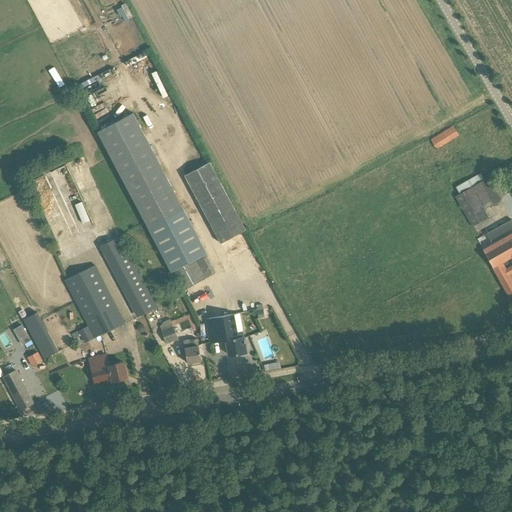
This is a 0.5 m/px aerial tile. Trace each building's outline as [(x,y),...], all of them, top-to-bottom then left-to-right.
[(98,132),(148,227),(183,209),(133,113),(98,132)] [(436,149),(459,135),(454,127),(431,141),(436,149)] [(210,162),(185,176),(200,207),(225,193),(210,162)] [(488,178),(456,197),(473,227),(489,218),(484,210),(501,200),(488,178)] [(148,227),(182,291),(217,272),(183,209),(148,227)] [(511,220),(487,234),(490,241),(511,228),(511,220)] [(511,234),(484,251),(493,267),(511,299),(511,297),(511,281),(509,275),(511,273),(511,234)] [(119,237),(99,247),(135,318),(156,308),(119,237)] [(94,266),(64,281),(94,339),(124,324),(94,266)] [(38,310),(23,317),(42,358),(57,352),(38,310)] [(245,346),(243,337),(242,332),(237,332),(234,314),(206,319),(210,344),(227,341),(230,356),(244,353),(243,346),(245,346)] [(13,330),(23,345),(31,340),(22,325),(13,330)] [(166,343),(178,339),(174,327),(161,331),(166,343)] [(199,346),(197,339),(184,341),(188,363),(201,361),(199,346)] [(263,349),(268,362),(278,358),(274,345),(263,349)] [(32,366),(42,362),(38,352),(28,357),(32,366)] [(91,367),(95,384),(112,380),(112,382),(127,378),(124,363),(109,366),(109,363),(91,367)] [(33,404),(16,371),(4,377),(22,410),(33,404)]
